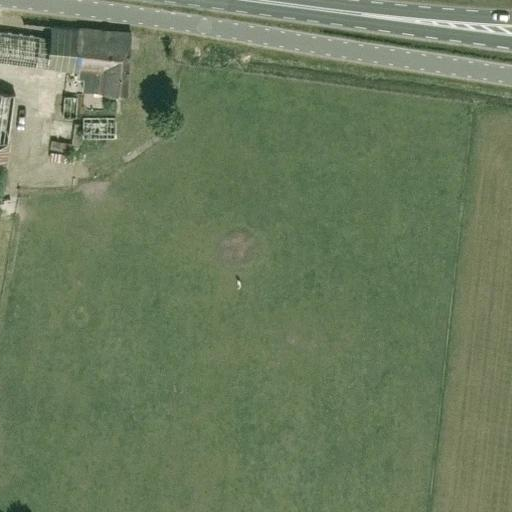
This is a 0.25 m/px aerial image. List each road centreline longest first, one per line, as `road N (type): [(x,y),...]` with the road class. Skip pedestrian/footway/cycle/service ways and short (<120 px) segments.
road 1 (unclassified): [(511,76),(27,0)]
road 2 (primary): [(247,0),(391,17)]
road 3 (primary): [(391,17),(511,40)]
road 4 (primary): [(511,19),(391,17)]
